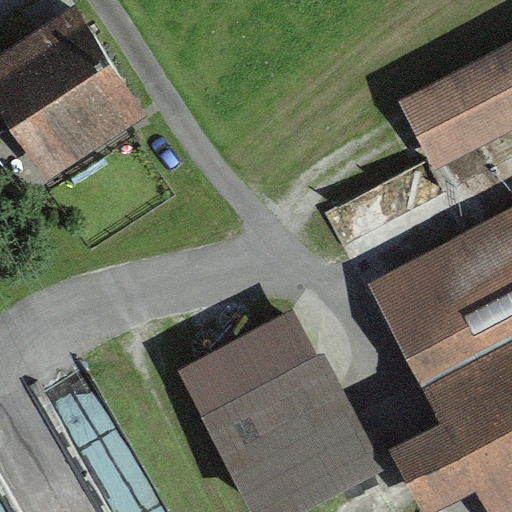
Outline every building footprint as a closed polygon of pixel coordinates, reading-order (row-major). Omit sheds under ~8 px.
[(99,18),(0,74),(0,79),(54,175),(156,117),(99,18)] [(511,55),(424,103),(457,165),(511,134),(511,55)] [(336,210),(349,240),(397,219),(384,189),(336,210)] [(511,511),(511,210),(379,282),(444,404),(400,427),(437,495),(483,470),(505,511),(511,511)] [(291,306),(190,360),(272,511),(280,511),(375,461),(291,306)]
